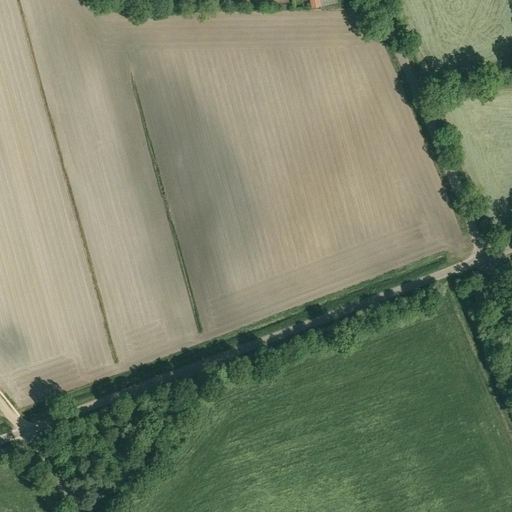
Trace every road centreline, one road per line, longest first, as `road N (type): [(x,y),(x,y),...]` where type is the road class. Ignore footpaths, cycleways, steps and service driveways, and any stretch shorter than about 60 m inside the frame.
road 1 (unclassified): [(26,432),(485,258)]
road 2 (unclassified): [(485,258),(378,0)]
